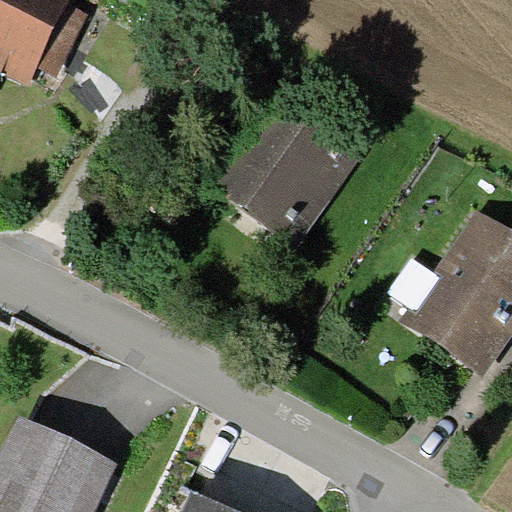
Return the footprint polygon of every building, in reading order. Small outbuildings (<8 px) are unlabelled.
[(0,0),(0,82),(18,92),(66,0),(0,0)] [(354,159),(263,99),(198,197),(289,257),(354,159)] [(511,335),(511,240),(474,215),(397,330),(479,385),(511,335)] [(99,511),(119,473),(24,425),(0,470),(0,511),(99,511)] [(214,511),(193,501),(187,511),(214,511)]
